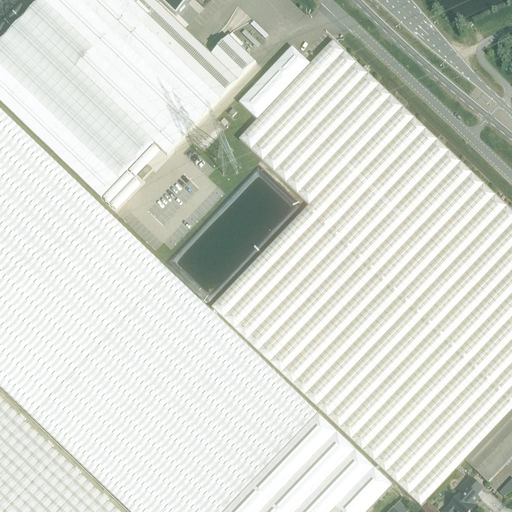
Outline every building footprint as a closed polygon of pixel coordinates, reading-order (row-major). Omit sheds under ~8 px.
[(167,157),(219,102),(140,26),(159,7),(151,0),(40,0),(0,42),(0,102),(101,199),(154,144),(167,157)] [(157,0),(176,17),(192,0),(157,0)] [(211,57),(159,7),(140,26),(219,102),(255,64),(228,39),(211,57)] [(0,388),(129,511),(333,511),(374,469),(0,111),(0,388)] [(148,167),(139,177),(143,181),(153,171),(148,167)] [(0,511),(116,511),(0,400),(0,511)] [(371,511),(394,489),(374,469),(333,511),(371,511)] [(475,498),(481,492),(469,480),(460,490),(463,493),(446,511),(468,511),(479,502),(475,498)] [(511,480),(499,494),(504,498),(511,493),(511,480)] [(437,511),(428,503),(422,510),(424,511),(437,511)]
